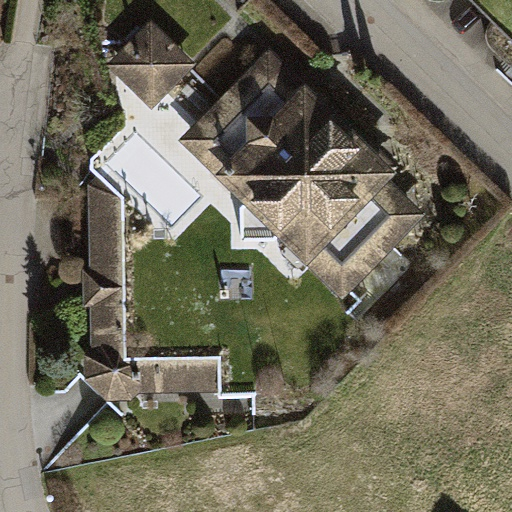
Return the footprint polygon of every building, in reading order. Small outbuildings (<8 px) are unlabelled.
[(171,48),(152,30),(133,48),(134,82),(153,100),(171,80),(171,48)] [(116,64),(134,82),(133,48),(116,64)] [(171,48),(171,80),(187,63),(171,48)] [(321,112),(269,61),(202,130),(228,155),(219,165),(252,196),(242,207),(242,239),(274,238),(284,228),(344,285),(412,214),(376,179),(383,171),(368,157),(356,157),(356,146),(333,123),(321,123),(321,112)] [(100,193),(100,215),(126,215),(125,193),(111,182),(100,193)] [(219,375),(217,237),(156,238),(156,214),(126,215),(100,215),(102,352),(95,359),(95,375),(112,389),(128,389),(134,382),(186,381),(186,375),(219,375)]
